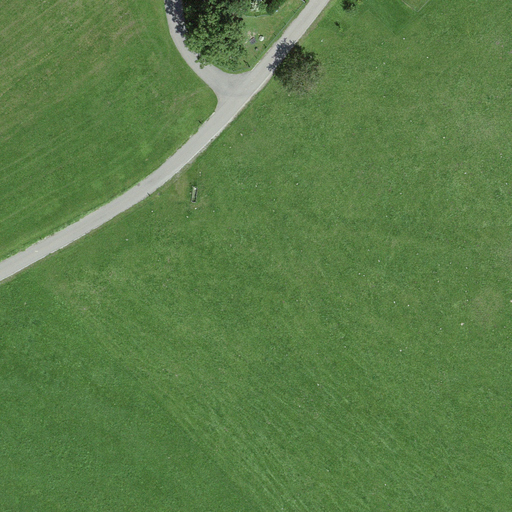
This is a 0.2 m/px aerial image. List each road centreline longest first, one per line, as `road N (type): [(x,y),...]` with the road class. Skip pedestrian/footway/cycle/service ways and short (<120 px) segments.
road 1 (unclassified): [(0,273),(167,173),(322,0)]
road 2 (track): [(238,98),(189,53),(174,0)]
